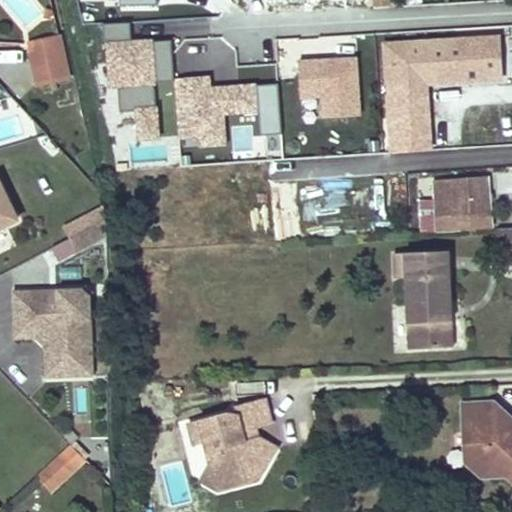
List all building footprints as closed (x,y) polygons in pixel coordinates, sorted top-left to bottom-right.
[(286,0),(266,0),(267,15),(287,14),(286,0)] [(386,1),(373,1),(374,10),(387,10),(386,1)] [(172,42),(132,44),(130,23),(104,25),(104,43),(108,42),(110,67),(113,67),(115,87),(118,86),(120,114),(138,112),(140,139),(158,138),(154,84),(174,83),(174,81),(172,42)] [(58,28),(27,36),(37,76),(68,69),(58,28)] [(500,39),(386,46),(389,85),(504,79),(500,39)] [(358,60),(298,63),(301,100),(323,99),(325,120),(361,117),(358,60)] [(209,79),(174,81),(174,83),(179,139),(201,138),(202,147),(226,145),(223,114),(259,111),(262,137),(283,135),(278,85),(210,89),(209,79)] [(436,116),(394,119),(398,152),(437,149),(436,116)] [(358,175),(357,155),(307,158),(309,178),(358,175)] [(488,178),(436,182),(437,194),(449,194),(450,216),(490,214),(488,178)] [(0,233),(20,224),(1,183),(0,183),(0,233)] [(449,194),(437,194),(438,216),(450,216),(449,194)] [(511,227),(497,229),(499,257),(511,256),(511,227)] [(449,253),(394,255),(395,280),(406,279),(410,351),(454,348),(449,253)] [(86,291),(16,294),(18,336),(45,335),(53,343),(54,357),(69,357),(70,379),(97,378),(94,297),(86,291)] [(45,335),(18,336),(18,342),(43,341),(48,345),(49,380),(70,379),(69,357),(54,357),(53,343),(45,335)] [(76,389),(75,413),(86,414),(87,390),(76,389)] [(225,408),(187,417),(192,437),(203,434),(209,456),(216,455),(219,467),(238,478),(254,473),(264,460),(256,431),(249,433),(246,423),(254,421),(270,417),(263,393),(233,401),(235,410),(226,412),(225,408)] [(511,412),(495,398),(465,399),(467,457),(487,474),(511,473),(511,412)] [(254,421),(246,423),(249,433),(256,431),(254,421)] [(275,442),(256,431),(264,460),(275,442)] [(71,444),(35,477),(49,492),(85,459),(71,444)] [(216,455),(209,456),(197,472),(216,483),(238,478),(219,467),(216,455)]
